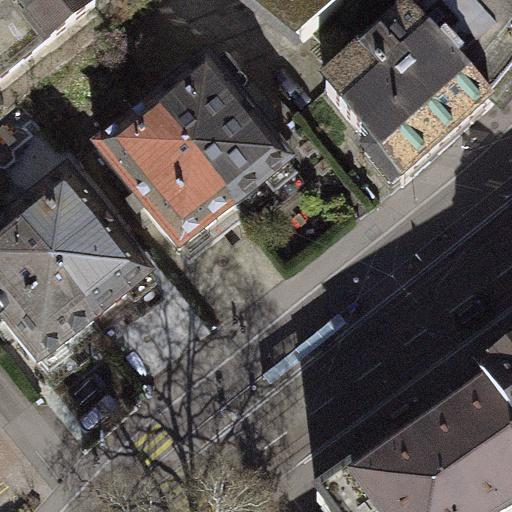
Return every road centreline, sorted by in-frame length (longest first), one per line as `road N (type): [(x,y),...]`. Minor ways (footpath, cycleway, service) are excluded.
road 1 (tertiary): [(511,154),(158,442),(137,511)]
road 2 (tertiary): [(206,511),(511,281)]
